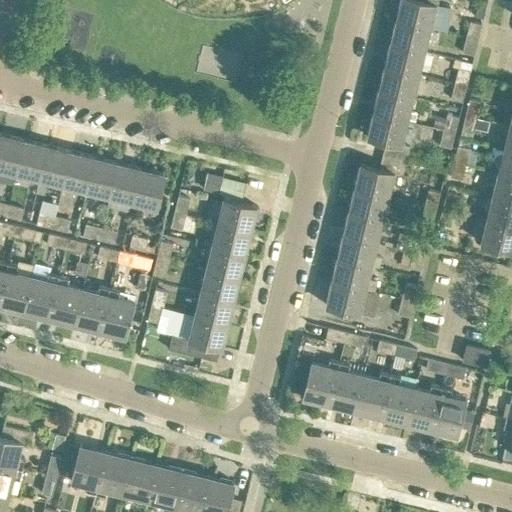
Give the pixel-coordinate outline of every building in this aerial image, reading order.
[(427,0),(399,0),(396,17),(429,26),(435,2),(427,0)] [(478,0),(474,14),(482,16),(487,1),(484,0),(478,0)] [(396,17),(390,41),(424,49),(429,26),(396,17)] [(469,19),(466,35),(477,38),(481,22),(469,19)] [(477,38),(466,35),(462,50),(474,53),(477,38)] [(390,41),(384,64),(418,72),(424,49),(390,41)] [(384,64),(378,87),(412,96),(418,72),(384,64)] [(458,66),(454,81),(466,84),(470,69),(458,66)] [(466,84),(454,81),(450,97),(462,100),(466,84)] [(378,87),(373,111),(406,119),(412,96),(378,87)] [(469,97),(465,113),(476,116),(480,100),(469,97)] [(386,139),(382,153),(405,159),(409,145),(401,142),(406,119),(373,111),(367,135),(386,139)] [(446,112),(443,128),(454,131),(458,115),(446,112)] [(476,116),(465,113),(461,128),(473,131),(476,116)] [(511,124),(509,124),(503,147),(511,149),(511,124)] [(454,131),(443,128),(439,143),(450,146),(454,131)] [(0,134),(0,167),(16,171),(24,137),(1,131),(0,134)] [(16,171),(39,177),(47,143),(24,137),(16,171)] [(39,177),(62,183),(71,148),(47,143),(39,177)] [(457,144),(453,159),(465,162),(469,147),(457,144)] [(511,149),(503,147),(497,170),(511,173),(511,149)] [(62,183),(86,188),(94,154),(71,148),(62,183)] [(360,162),(354,186),(388,194),(394,171),(402,173),(405,159),(382,153),(379,166),(360,162)] [(86,188),(109,194),(117,160),(94,154),(86,188)] [(465,162),(453,159),(450,175),(461,178),(465,162)] [(116,196),(132,200),(141,165),(117,160),(109,194),(116,196)] [(141,165),(132,200),(156,206),(165,172),(163,172),(163,171),(141,165)] [(207,167),(202,183),(215,186),(219,170),(207,167)] [(511,173),(497,170),(491,193),(511,198),(511,173)] [(218,191),(241,197),(246,181),(222,175),(218,191)] [(354,186),(348,209),(382,217),(388,194),(354,186)] [(428,188),(424,203),(436,206),(439,191),(428,188)] [(446,190),(442,206),(453,209),(457,193),(446,190)] [(511,198),(491,193),(486,217),(511,223),(511,198)] [(109,194),(106,204),(114,206),(116,196),(109,194)] [(178,194),(174,209),(185,212),(189,197),(178,194)] [(206,217),(217,220),(251,228),(257,204),(251,202),(251,203),(223,196),(222,199),(211,196),(206,217)] [(8,202),(5,214),(20,218),(23,206),(8,202)] [(436,206),(424,203),(420,219),(432,221),(436,206)] [(453,209),(442,206),(438,221),(450,224),(453,209)] [(185,212),(174,209),(170,225),(181,227),(185,212)] [(348,209),(343,232),(376,241),(382,217),(348,209)] [(36,222),(51,225),(54,214),(39,210),(36,222)] [(54,214),(51,225),(67,229),(69,218),(54,214)] [(511,223),(486,217),(480,241),(511,248),(511,223)] [(0,230),(14,234),(17,223),(0,218),(0,230)] [(217,220),(211,243),(245,252),(251,228),(217,220)] [(83,233),(98,237),(101,225),(86,222),(83,233)] [(17,223),(14,234),(33,239),(35,228),(17,223)] [(101,225),(98,237),(114,241),(116,229),(101,225)] [(46,242),(65,247),(68,236),(49,231),(46,242)] [(343,232),(337,255),(371,264),(373,254),(376,241),(343,232)] [(129,245),(145,248),(147,237),(132,233),(129,245)] [(416,234),(412,250),(424,253),(428,237),(416,234)] [(68,236),(65,247),(83,251),(86,240),(68,236)] [(160,239),(157,254),(168,257),(172,242),(160,239)] [(211,243),(205,267),(240,275),(245,252),(211,243)] [(97,255),(115,259),(118,248),(99,244),(97,255)] [(118,248),(115,259),(134,264),(137,253),(118,248)] [(424,253),(412,250),(409,265),(420,268),(424,253)] [(168,257),(157,254),(153,270),(164,273),(168,257)] [(373,254),(371,264),(378,265),(381,255),(373,254)] [(337,255),(331,279),(365,287),(367,277),(371,264),(337,255)] [(0,289),(0,304),(22,310),(31,274),(15,270),(17,263),(7,260),(0,289)] [(205,267),(200,290),(234,298),(240,275),(205,267)] [(22,310),(47,316),(58,273),(48,271),(46,278),(31,274),(22,310)] [(47,316),(73,322),(82,287),(66,283),(68,275),(58,273),(47,316)] [(367,277),(365,287),(374,289),(376,280),(367,277)] [(365,287),(331,279),(325,303),(359,311),(365,287)] [(405,281),(401,296),(413,299),(416,284),(405,281)] [(73,322),(98,329),(109,286),(99,283),(97,291),(82,287),(73,322)] [(109,286),(98,329),(124,335),(133,299),(117,295),(119,288),(109,286)] [(155,287),(151,302),(163,305),(166,290),(155,287)] [(200,290),(194,313),(228,322),(234,298),(200,290)] [(413,299),(401,296),(397,312),(409,315),(413,299)] [(163,305),(151,302),(147,318),(159,321),(163,305)] [(228,322),(194,313),(188,336),(172,332),(168,346),(208,356),(211,343),(222,346),(222,344),(223,345),(228,322)] [(325,335),(343,340),(346,329),(328,324),(325,335)] [(346,329),(343,340),(363,345),(365,334),(346,329)] [(376,348),(394,353),(397,342),(378,337),(376,348)] [(397,342),(394,353),(413,357),(416,347),(397,342)] [(462,358),(485,364),(489,348),(466,342),(462,358)] [(425,367),(444,371),(446,360),(428,356),(425,367)] [(302,396),(328,402),(339,359),(329,357),(327,364),(311,360),(302,396)] [(328,402),(354,408),(362,373),(347,369),(349,361),(339,359),(328,402)] [(446,360),(444,371),(463,376),(466,365),(446,360)] [(354,408),(379,415),(390,371),(380,369),(378,376),(362,373),(354,408)] [(379,415),(404,421),(413,385),(398,381),(400,374),(390,371),(379,415)] [(404,421),(430,427),(441,384),(431,382),(429,389),(413,385),(404,421)] [(441,384),(430,427),(456,434),(465,398),(449,394),(451,386),(441,384)] [(511,417),(505,416),(502,427),(507,428),(504,443),(505,443),(511,445),(511,417)] [(0,434),(0,461),(21,467),(24,457),(16,455),(20,440),(26,441),(29,429),(3,423),(0,434)] [(85,489),(95,491),(106,448),(80,442),(71,477),(87,481),(85,489)] [(511,445),(505,443),(502,454),(511,456),(511,445)] [(107,486),(122,490),(131,454),(106,448),(95,491),(105,493),(107,486)] [(50,453),(46,472),(57,474),(61,456),(50,453)] [(136,501),(146,504),(157,461),(131,454),(122,490),(138,494),(136,501)] [(0,461),(0,488),(8,491),(11,475),(19,477),(21,467),(0,461)] [(158,499),(173,502),(182,467),(157,461),(146,504),(156,506),(158,499)] [(187,511),(197,511),(207,473),(182,467),(173,502),(189,506),(187,511)] [(57,474),(46,472),(41,491),(52,493),(57,474)] [(207,473),(197,511),(208,511),(211,511),(237,511),(241,498),(229,495),(233,480),(207,473)] [(0,488),(0,511),(10,511),(11,508),(4,506),(8,491),(0,488)]
